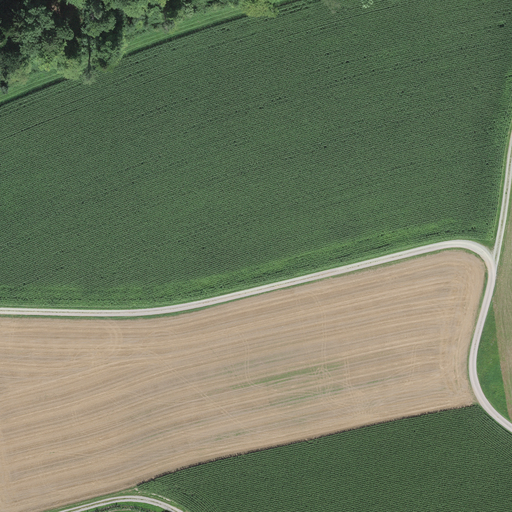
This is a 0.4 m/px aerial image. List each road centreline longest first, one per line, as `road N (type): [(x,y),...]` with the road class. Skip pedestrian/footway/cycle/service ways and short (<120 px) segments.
road 1 (track): [(0,311),(163,311),(464,241),(494,265)]
road 2 (track): [(511,430),(477,395),(472,360),(494,265)]
